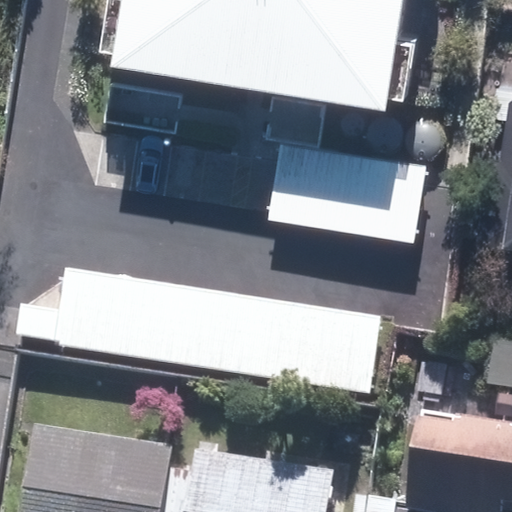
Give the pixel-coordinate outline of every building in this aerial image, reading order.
[(131,0),(124,50),(397,88),(409,0),(131,0)] [(408,122),(407,116),(405,110),(401,105),(395,102),(389,101),(383,102),(377,105),(373,109),(371,115),(370,121),(372,127),(375,132),(379,136),(385,138),(391,138),(397,136),(402,133),(406,128),(408,122)] [(445,131),(445,124),(442,119),(438,114),(433,111),(427,110),(420,111),(415,114),(411,118),(408,124),(408,130),(409,135),(412,140),(417,144),(422,147),(428,147),(434,145),(439,142),(443,137),(445,131)] [(273,200),(274,203),(417,225),(429,149),(284,127),(282,143),(273,200)] [(499,150),(485,240),(511,243),(511,131),(509,152),(499,150)] [(21,329),(373,386),(386,309),(74,259),(66,306),(26,300),(21,329)] [(511,511),(511,425),(437,414),(421,511),(511,511)] [(170,511),(182,446),(42,423),(26,511),(170,511)] [(341,511),(348,469),(203,448),(194,511),(341,511)]
